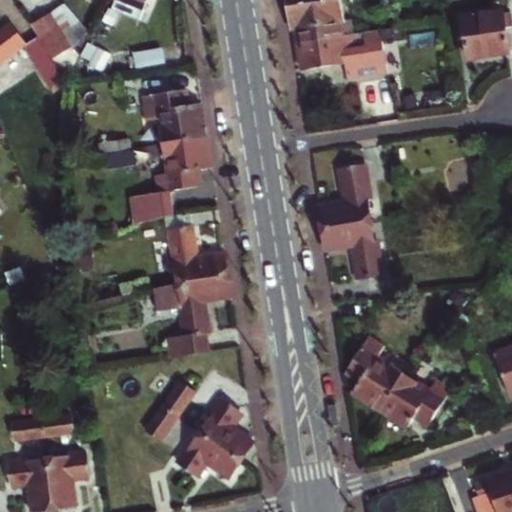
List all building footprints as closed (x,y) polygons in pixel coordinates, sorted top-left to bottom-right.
[(37,0),(36,0),(19,12),(42,44),(59,31),(37,0)] [(124,0),(123,3),(151,12),(155,0),(124,0)] [(298,45),(321,41),(314,0),(286,0),(291,28),(296,28),(298,45)] [(341,20),(346,20),(342,0),(314,0),(321,41),(343,37),(341,20)] [(504,13),(504,11),(463,18),(470,59),(510,52),(507,32),(506,28),(511,27),(511,14),(511,12),(504,13)] [(341,20),(343,37),(355,35),(352,18),(346,20),(341,20)] [(0,67),(1,69),(29,48),(13,26),(0,35),(0,67)] [(321,41),(298,45),(301,59),(302,69),(347,63),(350,80),(390,74),(382,31),(355,35),(343,37),(321,41)] [(142,51),(144,65),(168,62),(166,47),(142,51)] [(45,52),(36,57),(52,86),(62,81),(45,52)] [(147,97),(149,112),(162,110),(167,143),(210,134),(208,119),(206,103),(192,105),(190,90),(147,97)] [(213,154),(210,134),(167,143),(172,174),(159,176),(161,192),(173,190),(205,186),(202,169),(215,167),(213,154)] [(108,142),(112,167),(141,162),(136,137),(108,142)] [(371,219),(368,198),(372,198),(367,164),(341,169),(344,186),(346,200),(320,205),(324,227),(371,219)] [(161,192),(139,196),(146,221),(170,215),(177,213),(173,190),(161,192)] [(172,221),(172,225),(198,221),(197,215),(196,210),(177,213),(170,215),(172,221)] [(324,227),(327,249),(353,245),(356,263),(358,277),(384,273),(379,241),(374,241),(371,219),(324,227)] [(232,272),(229,253),(203,257),(201,240),(198,221),(172,225),(178,261),(181,260),(184,280),(232,272)] [(91,243),(79,245),(82,270),(94,269),(91,243)] [(173,355),(214,347),(212,333),(215,332),(212,316),(210,299),(235,295),(232,272),(184,280),(157,288),(160,307),(183,304),(188,336),(170,339),(173,355)] [(136,280),(139,293),(150,290),(147,277),(136,280)] [(126,296),(139,293),(136,280),(123,284),(126,296)] [(382,408),(405,371),(380,355),(387,345),(372,335),(356,359),(348,371),(362,381),(355,391),(382,408)] [(511,348),(498,353),(511,391),(511,348)] [(438,378),(432,388),(405,371),(382,408),(408,426),(415,415),(428,425),(435,414),(453,387),(438,378)] [(184,386),(198,394),(205,399),(214,386),(193,372),(184,386)] [(184,386),(167,410),(181,419),(198,394),(184,386)] [(245,413),(224,400),(215,413),(219,416),(206,435),(245,460),(257,441),(250,436),(236,427),(245,413)] [(141,407),(129,408),(133,433),(145,431),(141,407)] [(181,419),(167,410),(166,413),(151,434),(165,444),(181,419)] [(76,415),(48,419),(50,436),(78,432),(76,415)] [(16,423),(18,440),(50,436),(48,419),(16,423)] [(206,435),(194,452),(191,450),(182,464),(203,477),(212,464),(227,474),(233,478),(245,460),(206,435)] [(71,459),(53,461),(59,508),(69,506),(79,505),(76,479),(91,477),(88,451),(70,454),(71,459)] [(13,462),(16,488),(32,486),(36,511),(46,509),(59,508),(53,461),(31,464),(30,460),(13,462)] [(493,493),(499,511),(511,511),(511,469),(499,474),(475,483),(480,497),(493,493)] [(499,511),(493,493),(480,497),(475,499),(479,511),(499,511)]
